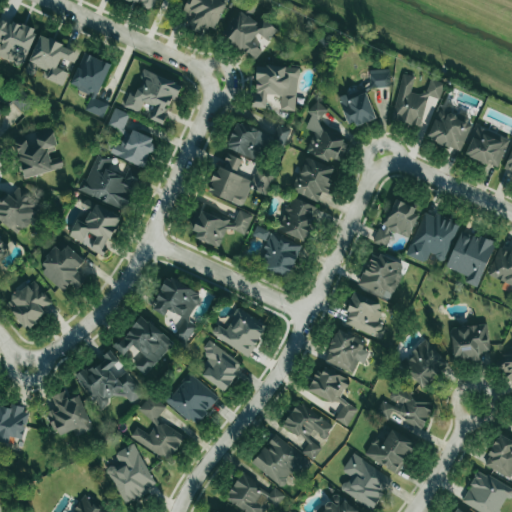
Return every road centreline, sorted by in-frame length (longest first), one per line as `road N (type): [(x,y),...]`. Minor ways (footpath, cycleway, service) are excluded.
road 1 (residential): [(174,511),(270,383),(381,156)]
road 2 (residential): [(219,79),(128,275),(82,331),(27,364)]
road 3 (residential): [(44,0),(219,79)]
road 4 (residential): [(148,240),(304,313)]
road 5 (residential): [(381,156),(511,218)]
road 6 (residential): [(411,511),(471,405)]
